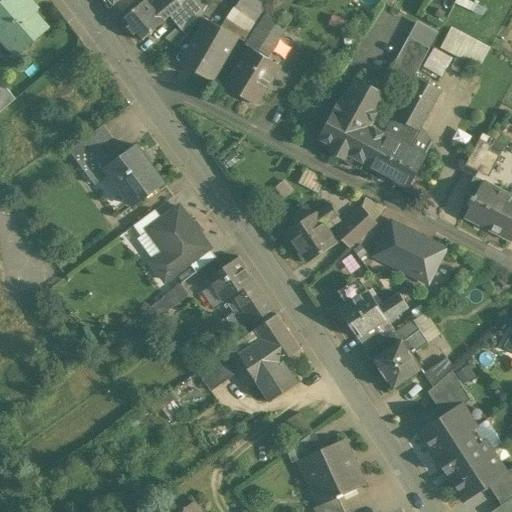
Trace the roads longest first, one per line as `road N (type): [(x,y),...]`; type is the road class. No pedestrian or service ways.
road 1 (residential): [(148,92),(429,511)]
road 2 (residential): [(511,261),(179,92),(148,92)]
